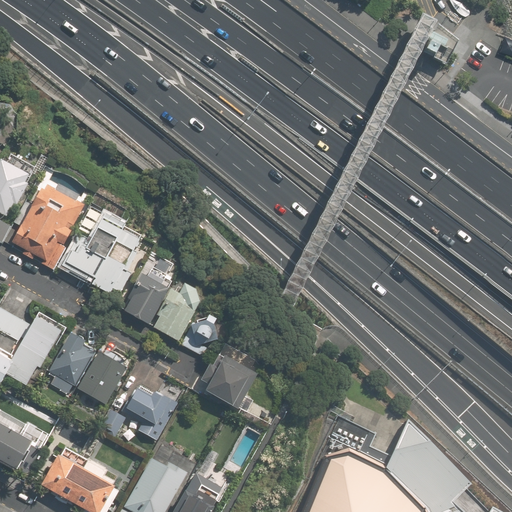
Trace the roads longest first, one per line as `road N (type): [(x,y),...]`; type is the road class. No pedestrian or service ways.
road 1 (motorway): [(511,456),(206,186),(0,19)]
road 2 (motorway): [(511,380),(42,0)]
road 3 (motorway): [(511,321),(91,0)]
road 4 (motorway): [(139,0),(511,281)]
road 5 (motorway): [(181,0),(511,243)]
road 6 (motorway): [(244,0),(511,198)]
road 7 (residential): [(305,0),(511,154)]
